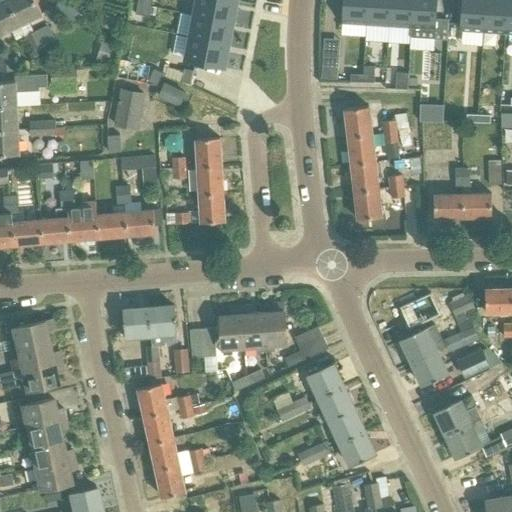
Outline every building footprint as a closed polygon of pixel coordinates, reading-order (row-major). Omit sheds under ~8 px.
[(0,0),(0,34),(20,25),(8,0),(0,0)] [(8,0),(20,25),(42,14),(35,0),(8,0)] [(62,0),(55,8),(74,24),(81,16),(62,0)] [(227,0),(197,0),(195,15),(232,23),(237,2),(227,0)] [(344,0),(343,22),(366,23),(367,0),(344,0)] [(367,0),(366,23),(389,25),(390,0),(367,0)] [(390,0),(389,25),(411,26),(413,0),(390,0)] [(413,0),(411,26),(411,36),(434,37),(435,19),(435,0),(413,0)] [(463,0),(462,29),(483,31),(485,0),(463,0)] [(506,0),(485,0),(483,31),(505,32),(506,0)] [(137,4),(135,14),(150,16),(151,6),(137,4)] [(190,36),(190,37),(228,44),(232,23),(195,15),(195,16),(190,36)] [(433,38),(448,39),(449,20),(435,19),(434,37),(433,38)] [(25,35),(32,48),(45,42),(38,29),(25,35)] [(186,57),(186,58),(224,66),(228,44),(190,37),(186,57)] [(398,38),(397,52),(419,54),(420,40),(398,38)] [(0,59),(1,72),(14,71),(14,58),(0,59)] [(321,70),(320,77),(321,77),(336,78),(337,61),(321,60),(321,70)] [(154,69),(148,82),(157,86),(163,73),(154,69)] [(184,69),(181,82),(191,84),(194,70),(184,69)] [(493,91),(499,74),(488,70),(482,87),(493,91)] [(51,72),(51,84),(77,83),(76,71),(51,72)] [(395,89),(408,90),(409,73),(396,73),(395,89)] [(0,82),(0,107),(16,106),(16,92),(38,90),(38,87),(47,86),(46,74),(14,76),(14,81),(0,82)] [(362,74),(351,74),(351,82),(362,82),(362,74)] [(374,74),(362,74),(362,82),(374,82),(374,74)] [(157,96),(179,107),(186,92),(164,81),(157,96)] [(116,126),(136,130),(143,94),(123,90),(116,126)] [(50,119),(73,119),(73,102),(50,103),(50,119)] [(0,131),(18,130),(16,106),(0,107),(0,131)] [(345,109),(349,138),(372,135),(368,106),(345,109)] [(466,121),(478,122),(478,114),(467,113),(466,121)] [(490,114),(478,114),(478,122),(489,122),(490,114)] [(420,151),(444,151),(445,119),(420,119),(420,151)] [(383,123),(385,134),(397,132),(396,121),(383,123)] [(18,130),(0,131),(0,155),(19,155),(18,130)] [(397,132),(385,134),(386,143),(398,142),(397,132)] [(372,135),(349,138),(352,166),(375,163),(372,135)] [(109,137),(110,154),(121,153),(120,136),(109,137)] [(198,167),(221,166),(219,139),(196,140),(198,167)] [(156,167),(155,155),(125,157),(126,170),(156,167)] [(174,169),(186,168),(186,157),(173,158),(174,169)] [(420,157),(410,158),(393,160),(395,169),(411,166),(411,173),(417,173),(420,172),(421,172),(420,157)] [(80,161),(81,172),(93,171),(93,160),(80,161)] [(489,185),(502,185),(501,162),(489,162),(489,185)] [(375,163),(352,166),(355,193),(379,190),(375,163)] [(7,166),(0,167),(0,184),(8,183),(7,166)] [(223,193),(221,166),(198,167),(200,194),(223,193)] [(187,178),(186,168),(174,169),(174,179),(187,178)] [(390,178),(391,188),(404,187),(402,176),(390,178)] [(117,196),(130,195),(129,186),(117,187),(117,196)] [(404,187),(391,188),(392,198),(405,197),(404,187)] [(379,190),(355,193),(359,219),(382,216),(379,190)] [(62,201),(75,200),(74,191),(61,193),(62,201)] [(225,221),(223,193),(200,194),(202,223),(225,221)] [(434,217),(462,217),(462,193),(434,194),(434,217)] [(462,193),(462,217),(491,216),(491,193),(462,193)] [(4,197),(5,206),(18,205),(17,195),(4,197)] [(131,203),(130,195),(117,196),(118,204),(131,203)] [(62,209),(69,209),(75,208),(75,200),(62,201),(62,209)] [(72,241),(100,238),(98,215),(97,201),(81,202),(82,208),(75,208),(69,209),(70,218),(72,241)] [(19,213),(18,205),(5,206),(6,214),(13,214),(19,213)] [(127,236),(125,212),(125,205),(112,207),(113,214),(98,215),(100,238),(127,236)] [(162,226),(160,209),(154,210),(155,227),(162,226)] [(125,212),(127,236),(156,233),(154,210),(125,212)] [(190,212),(175,213),(176,225),(190,224),(190,212)] [(0,247),(16,246),(14,223),(13,214),(6,214),(0,214),(0,247)] [(41,220),(43,243),(72,241),(70,218),(41,220)] [(16,246),(43,243),(41,220),(25,222),(14,223),(16,246)] [(511,310),(511,304),(511,287),(484,287),(484,311),(504,311),(511,310)] [(457,331),(463,344),(477,338),(473,328),(474,306),(469,293),(449,303),(461,329),(457,331)] [(406,329),(432,317),(422,296),(396,307),(406,329)] [(273,311),(262,312),(265,351),(274,350),(273,345),(286,344),(283,310),(283,302),(273,303),(273,311)] [(173,305),(148,307),(150,335),(151,335),(152,346),(156,346),(165,345),(164,334),(175,333),(173,305)] [(243,348),(240,305),(230,306),(230,314),(219,315),(222,354),(231,354),(231,348),(243,348)] [(251,305),(240,305),(243,348),(255,347),(255,352),(265,351),(262,312),(251,312),(251,305)] [(150,335),(148,307),(123,309),(125,337),(150,335)] [(8,341),(10,350),(48,341),(46,331),(54,329),(51,319),(10,328),(13,340),(8,341)] [(401,338),(411,361),(437,349),(445,345),(435,324),(426,328),(426,327),(401,338)] [(502,337),(511,336),(511,324),(501,325),(502,337)] [(200,328),(203,356),(216,355),(214,327),(200,328)] [(294,338),(299,348),(323,337),(318,327),(294,338)] [(203,356),(200,328),(189,329),(191,357),(203,356)] [(463,344),(457,331),(443,337),(449,350),(463,344)] [(323,337),(299,348),(300,350),(303,358),(327,347),(323,337)] [(50,352),(48,341),(10,350),(12,359),(17,358),(20,369),(61,360),(59,351),(50,352)] [(156,346),(152,346),(144,347),(145,362),(158,361),(156,346)] [(487,347),(481,350),(482,352),(489,367),(490,369),(503,363),(487,347)] [(437,349),(411,361),(422,384),(447,372),(437,349)] [(288,365),(303,358),(300,350),(284,357),(288,365)] [(176,353),(178,374),(189,373),(187,352),(176,353)] [(461,361),(468,377),(489,367),(482,352),(461,361)] [(61,360),(20,369),(22,382),(17,383),(18,391),(57,383),(55,372),(63,370),(61,360)] [(158,361),(145,362),(147,377),(159,376),(158,361)] [(307,374),(318,399),(344,387),(332,362),(307,374)] [(259,369),(245,375),(249,386),(264,379),(259,369)] [(249,386),(245,375),(230,382),(235,393),(249,386)] [(138,388),(144,417),(167,412),(161,383),(138,388)] [(318,399),(329,421),(354,409),(344,387),(318,399)] [(273,401),(280,417),(309,403),(306,397),(292,404),(288,394),(273,401)] [(22,414),(24,427),(65,418),(63,408),(54,409),(52,397),(13,405),(15,416),(22,414)] [(178,399),(180,409),(192,406),(190,397),(178,399)] [(511,409),(507,398),(493,404),(499,417),(511,410),(511,409)] [(445,434),(480,417),(478,411),(475,406),(465,411),(460,399),(434,411),(445,434)] [(309,403),(280,417),(283,422),(311,408),(309,403)] [(204,404),(193,406),(195,414),(206,411),(204,404)] [(484,424),(499,417),(493,404),(478,411),(480,417),(484,424)] [(194,415),(192,406),(180,409),(182,418),(194,415)] [(354,409),(329,421),(339,443),(365,432),(354,409)] [(167,412),(144,417),(150,444),(173,438),(170,422),(167,412)] [(484,424),(480,417),(445,434),(455,456),(481,444),(476,433),(486,428),(484,424)] [(65,418),(24,427),(27,438),(21,440),(23,448),(61,440),(59,429),(67,427),(65,418)] [(504,446),(511,442),(511,427),(498,434),(504,446)] [(365,432),(339,443),(350,465),(375,454),(365,432)] [(157,470),(179,465),(177,455),(173,438),(150,444),(157,470)] [(30,456),(33,468),(73,459),(71,449),(64,451),(61,440),(23,448),(25,457),(30,456)] [(299,455),(302,461),(330,448),(327,442),(299,455)] [(330,448),(302,461),(305,467),(332,454),(330,448)] [(190,453),(192,462),(204,459),(202,450),(190,453)] [(73,459),(33,468),(36,480),(30,482),(32,490),(70,482),(68,470),(75,468),(73,459)] [(206,469),(204,459),(192,462),(194,472),(206,469)] [(182,476),(179,465),(157,470),(162,496),(185,491),(182,476)] [(213,484),(241,481),(240,467),(212,470),(213,484)] [(379,482),(364,485),(367,497),(381,495),(381,493),(379,482)] [(52,486),(55,499),(64,497),(61,485),(52,486)] [(334,488),(338,511),(353,511),(349,485),(334,488)] [(69,494),(72,511),(100,511),(96,488),(69,494)] [(236,511),(249,511),(248,489),(235,489),(236,511)] [(511,511),(511,494),(504,496),(486,499),(487,511),(511,511)] [(369,510),(376,509),(383,508),(382,499),(381,495),(367,497),(369,508),(369,510)] [(267,511),(282,511),(280,499),(266,502),(267,511)]
